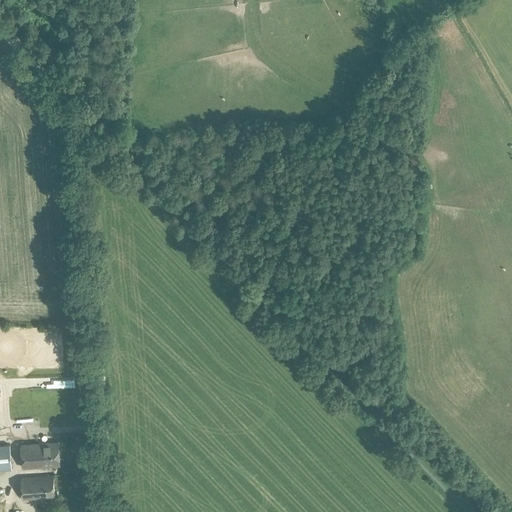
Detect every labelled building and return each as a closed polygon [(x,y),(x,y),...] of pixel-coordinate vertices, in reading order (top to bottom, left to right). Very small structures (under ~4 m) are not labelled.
[(0,339),(12,339),(11,327),(0,327),(0,339)] [(36,408),(26,408),(26,402),(8,402),(7,419),(36,419),(36,408)] [(23,468),(60,465),(58,443),(21,445),(23,468)] [(10,445),(0,445),(0,469),(11,469),(10,445)] [(23,500),(54,497),(53,476),(22,478),(23,500)]
